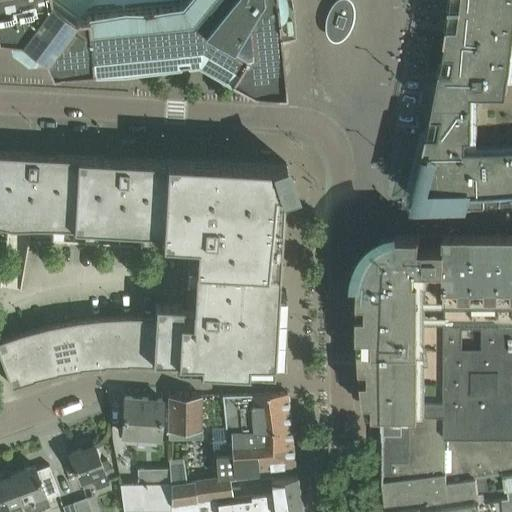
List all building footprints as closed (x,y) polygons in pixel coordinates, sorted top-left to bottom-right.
[(0,0),(0,30),(7,32),(20,33),(26,37),(38,46),(44,50),(44,51),(49,63),(51,66),(197,52),(252,85),(285,85),(279,22),(278,18),(277,13),(275,0),(0,0)] [(354,13),(355,6),(353,0),(332,0),(329,4),(326,10),(324,17),(324,24),(325,30),(328,35),(332,38),(336,38),(341,36),(346,33),(350,27),(353,19),(354,13)] [(429,130),(412,198),(444,198),(474,197),(474,196),(488,196),(511,194),(511,0),(451,0),(451,4),(447,36),(448,37),(443,65),(442,65),(429,129),(429,130)] [(415,57),(415,77),(436,77),(437,58),(415,57)] [(430,118),(432,89),(417,88),(415,117),(430,118)] [(74,225),(77,154),(0,150),(0,220),(9,222),(10,213),(28,214),(28,221),(27,221),(27,223),(74,225)] [(163,230),(167,156),(166,156),(166,159),(77,154),(74,225),(120,228),(120,226),(119,226),(120,219),(138,220),(138,229),(163,230)] [(283,163),(167,156),(163,230),(187,231),(188,214),(193,214),(192,239),(184,238),(181,304),(155,302),(154,315),(152,363),(153,363),(154,359),(199,360),(199,367),(249,370),(249,360),(284,361),(285,312),(276,312),(283,188),(293,185),(287,166),(288,166),(287,164),(286,165),(285,162),(283,163)] [(360,293),(360,304),(360,318),(360,326),(360,333),(361,355),(361,357),(362,363),(362,370),(363,379),(365,389),(368,410),(373,410),(383,410),(384,410),(384,411),(511,411),(511,230),(399,230),(394,231),(390,233),(389,233),(386,234),(384,235),(383,235),(382,236),(381,237),(380,237),(379,238),(379,239),(378,240),(377,240),(376,241),(373,245),(372,246),(371,247),(370,248),(370,249),(369,250),(369,251),(368,252),(367,253),(367,254),(367,255),(366,256),(366,257),(366,258),(364,263),(363,268),(362,273),(361,277),(361,282),(360,287),(360,293)] [(128,363),(128,314),(101,315),(104,364),(106,364),(106,363),(128,363)] [(152,363),(154,315),(128,314),(128,363),(130,363),(130,362),(152,363)] [(104,364),(101,315),(73,319),(81,367),(82,366),(104,364)] [(81,367),(73,319),(47,324),(57,371),(59,371),(58,370),(81,367)] [(57,371),(47,324),(20,331),(34,377),(35,377),(35,376),(57,371)] [(34,377),(20,331),(0,337),(0,356),(11,384),(34,377)] [(222,393),(225,425),(225,426),(252,424),(253,429),(290,427),(287,391),(250,392),(233,393),(222,393)] [(168,428),(200,428),(200,394),(168,394),(168,428)] [(122,433),(159,435),(162,398),(124,395),(122,433)] [(384,412),(383,412),(383,414),(385,414),(385,422),(385,430),(383,430),(383,433),(384,433),(384,434),(383,434),(383,478),(446,469),(447,479),(476,475),(504,471),(511,469),(511,411),(384,411),(384,412)] [(292,445),(290,427),(253,429),(252,424),(225,426),(225,425),(211,426),(212,450),(232,449),(232,448),(240,447),(273,444),(273,446),(292,445)] [(96,487),(108,483),(94,443),(69,452),(79,480),(92,475),(96,487)] [(273,444),(240,447),(232,448),(232,449),(232,452),(215,453),(217,475),(217,476),(229,474),(257,471),(257,466),(294,463),(292,445),(273,446),(273,444)] [(168,458),(170,481),(186,479),(183,456),(168,458)] [(34,464),(10,473),(24,511),(27,511),(49,504),(34,464)] [(428,499),(478,490),(476,475),(447,479),(446,469),(383,478),(386,501),(427,496),(428,499)] [(0,511),(24,511),(10,473),(0,477),(0,511)] [(231,494),(229,474),(217,476),(217,475),(186,479),(170,481),(170,502),(179,500),(188,499),(198,498),(207,497),(216,496),(217,495),(231,494)] [(271,489),(231,494),(217,495),(218,506),(218,511),(231,511),(259,509),(260,511),(302,506),(297,474),(270,478),(271,489)] [(170,502),(170,481),(120,482),(122,507),(133,507),(168,508),(170,508),(170,502)] [(387,511),(511,511),(511,485),(507,486),(509,495),(479,499),(478,494),(432,500),(432,505),(421,506),(420,501),(386,506),(387,511)] [(74,499),(78,509),(79,511),(100,511),(94,493),(87,495),(74,499)] [(216,496),(207,497),(208,510),(218,508),(216,496)] [(201,511),(208,510),(207,497),(198,498),(199,511),(201,511)] [(190,511),(199,511),(198,498),(188,499),(190,511)] [(79,511),(78,509),(74,499),(63,504),(66,511),(79,511)] [(180,511),(190,511),(188,499),(179,500),(180,511)] [(180,511),(179,500),(170,502),(170,508),(170,511),(180,511)]
